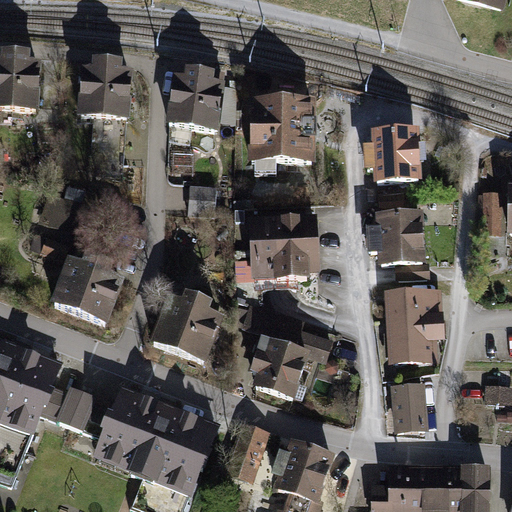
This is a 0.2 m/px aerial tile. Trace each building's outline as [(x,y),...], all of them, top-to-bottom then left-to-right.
[(506,0),(447,0),(447,1),(503,14),(506,0)] [(0,116),(39,118),(41,68),(30,67),(30,59),(0,57),(0,116)] [(92,75),(81,74),(77,123),(93,124),(89,177),(123,185),(126,127),(131,127),(134,77),(123,76),(123,68),(93,65),(92,75)] [(183,83),(174,82),(166,132),(218,141),(227,90),(214,88),(216,80),(185,75),(183,83)] [(230,91),(225,127),(237,128),(237,91),(230,91)] [(318,106),(250,106),(249,169),(317,170),(318,106)] [(375,177),(376,191),(425,188),(422,135),(374,138),(374,152),(365,153),(366,178),(375,177)] [(217,193),(191,190),(188,219),(214,222),(217,193)] [(49,197),(40,228),(84,240),(93,220),(124,225),(123,203),(97,197),(93,210),(49,197)] [(504,198),(483,198),(482,239),(502,239),(504,198)] [(380,260),(380,273),(396,272),(428,270),(426,218),(377,220),(378,234),(368,234),(369,261),(380,260)] [(319,220),(250,224),(253,285),(274,283),(275,289),(311,287),(311,279),(322,278),(319,220)] [(30,252),(63,264),(68,250),(36,237),(30,252)] [(81,270),(69,265),(52,313),(109,334),(126,288),(112,283),(115,273),(84,262),(81,270)] [(428,270),(396,272),(397,284),(431,282),(430,270),(428,270)] [(443,294),(386,297),(390,371),(438,368),(437,345),(445,344),(443,294)] [(183,310),(167,304),(150,351),(207,373),(225,325),(211,320),(214,312),(186,302),(183,310)] [(251,309),(243,335),(264,341),(263,345),(311,360),(328,365),(334,345),(302,335),(305,326),(251,309)] [(66,368),(0,342),(0,480),(11,485),(29,441),(34,443),(42,423),(43,420),(49,422),(58,399),(54,398),(56,392),(66,368)] [(311,360),(263,345),(252,379),(259,381),(255,395),(296,408),(311,360)] [(511,390),(486,389),(485,408),(511,409),(511,390)] [(425,390),(391,392),(395,440),(429,438),(425,390)] [(68,396),(56,392),(54,398),(58,399),(49,422),(43,420),(42,423),(84,439),(86,436),(103,442),(110,422),(92,416),(98,402),(69,391),(68,396)] [(222,431),(121,393),(110,422),(103,442),(93,468),(128,481),(126,485),(142,491),(134,511),(183,511),(187,503),(193,505),(202,481),(206,483),(214,463),(210,461),(222,431)] [(511,415),(508,415),(508,417),(498,417),(498,425),(511,424),(511,415)] [(242,430),(226,480),(254,489),(270,439),(242,430)] [(323,511),(326,506),(323,505),(337,463),(292,448),(288,460),(281,458),(273,482),(279,484),(275,497),(290,502),(286,511),(323,511)] [(462,511),(463,477),(463,474),(424,473),(424,474),(424,511),(462,511)] [(404,511),(405,474),(391,474),(391,491),(372,491),(372,511),(404,511)] [(424,511),(424,474),(405,474),(404,511),(424,511)] [(489,511),(490,478),(463,477),(462,511),(489,511)]
